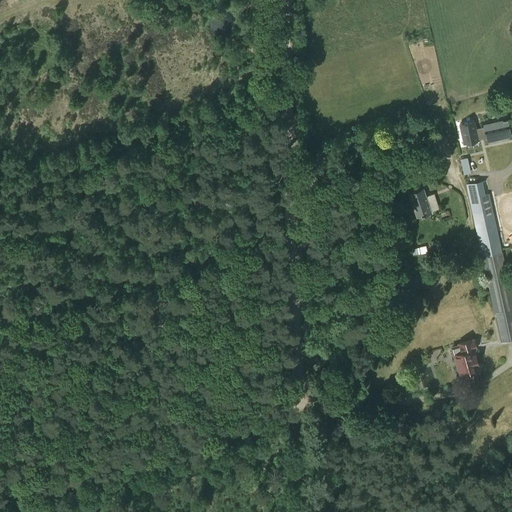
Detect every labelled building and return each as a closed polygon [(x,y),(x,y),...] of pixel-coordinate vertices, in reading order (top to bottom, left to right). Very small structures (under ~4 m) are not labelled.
[(507,119),(482,124),(483,126),(485,137),(485,139),(510,134),(507,119)] [(473,120),(459,123),(463,142),(478,139),(473,120)] [(469,155),(461,157),(465,172),(473,170),(469,155)] [(465,183),(481,255),(502,251),(491,198),(495,197),(494,192),(489,192),(486,178),(465,183)] [(423,188),(409,192),(417,216),(431,211),(423,188)] [(511,339),(511,296),(502,251),(481,255),(501,342),(511,339)] [(461,351),(454,353),(460,374),(480,368),(471,339),(459,342),(461,351)]
